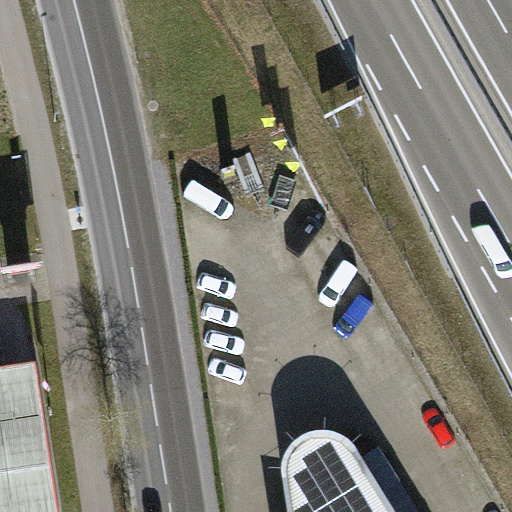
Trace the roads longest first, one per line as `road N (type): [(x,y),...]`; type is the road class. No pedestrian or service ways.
road 1 (primary): [(74,0),(133,271),(171,511)]
road 2 (trunk): [(372,0),(511,240)]
